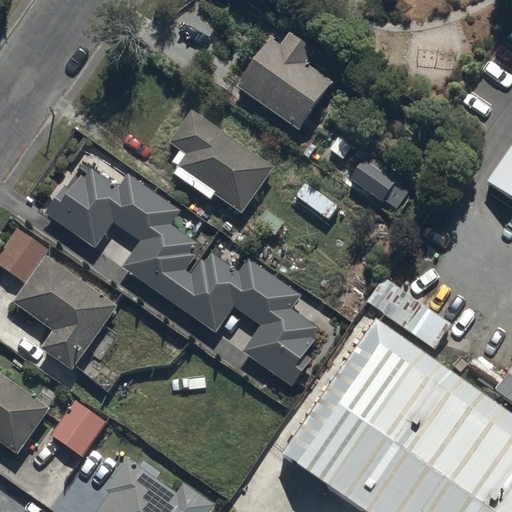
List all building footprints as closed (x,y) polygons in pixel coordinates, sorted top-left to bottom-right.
[(270,44),(237,92),(303,136),(336,88),(310,71),(319,57),(291,38),(282,52),(270,44)] [(177,178),(243,222),(278,171),(211,127),(195,116),(172,150),(188,161),(177,178)] [(511,153),(484,193),(511,212),(511,153)] [(406,184),(368,158),(352,182),(390,208),(406,184)] [(142,246),(124,272),(169,303),(180,310),(220,337),(238,310),(266,328),(246,358),(290,388),(326,335),(294,314),(302,302),(249,266),(240,279),(213,260),(199,282),(188,275),(204,251),(173,231),(184,214),(130,178),(120,193),(85,169),(50,222),(98,254),(115,228),(142,246)] [(22,230),(0,262),(0,270),(26,288),(51,250),(22,230)] [(121,309),(51,262),(19,310),(57,336),(44,354),(77,375),(89,358),(121,309)] [(383,283),(366,306),(375,313),(370,320),(378,326),(383,318),(434,354),(451,331),(421,309),(420,311),(383,283)] [(511,511),(511,417),(374,326),(280,463),(389,511),(511,511)] [(511,373),(495,397),(511,409),(511,373)] [(0,448),(21,462),(54,413),(0,377),(0,448)] [(52,442),(85,464),(110,427),(77,405),(52,442)] [(221,511),(222,511),(187,488),(180,499),(131,466),(100,511),(221,511)]
